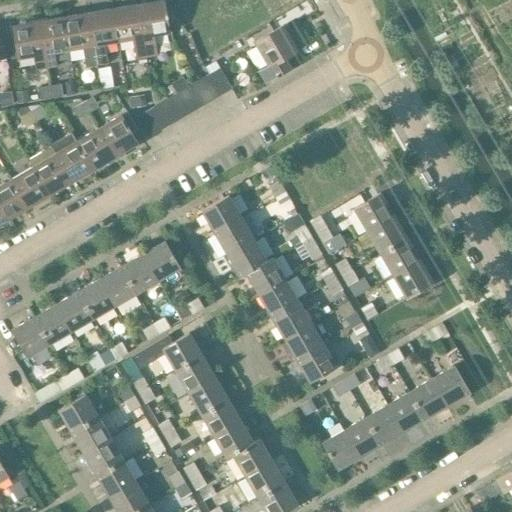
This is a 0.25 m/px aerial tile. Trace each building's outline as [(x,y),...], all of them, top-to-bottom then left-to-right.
[(163,1),(138,5),(147,58),(156,56),(153,36),(168,33),(163,1)] [(138,5),(114,9),(119,42),(132,40),(135,60),(147,58),(138,5)] [(114,9),(88,14),(97,66),(108,64),(105,44),(119,42),(114,9)] [(88,14),(64,18),(69,51),(82,48),(85,68),(97,66),(88,14)] [(64,18),(39,22),(46,69),(58,67),(55,53),(69,51),(64,18)] [(46,69),(39,22),(13,27),(19,59),(33,57),(36,71),(46,69)] [(284,29),(256,45),(268,65),(258,71),(265,83),(292,68),(286,58),(297,51),(284,29)] [(182,45),(189,55),(199,49),(193,39),(182,45)] [(199,49),(189,55),(194,65),(204,59),(199,49)] [(220,68),(209,75),(221,95),(232,89),(220,68)] [(209,75),(199,81),(210,101),(221,95),(209,75)] [(183,76),(171,83),(177,93),(178,93),(189,87),(183,76)] [(74,80),(64,82),(66,96),(76,94),(74,80)] [(199,81),(189,87),(201,107),(210,101),(199,81)] [(62,85),(49,87),(51,99),(63,97),(62,85)] [(51,99),(49,87),(38,89),(40,101),(51,99)] [(201,107),(189,87),(178,93),(190,113),(201,107)] [(15,93),(17,104),(29,102),(27,91),(15,93)] [(12,92),(0,94),(0,101),(1,107),(13,105),(12,92)] [(177,93),(168,99),(180,119),(190,113),(178,93),(177,93)] [(144,95),(130,97),(131,109),(146,107),(144,95)] [(92,97),(83,103),(89,113),(99,108),(92,97)] [(168,99),(157,105),(169,126),(180,119),(168,99)] [(89,113),(83,103),(73,109),(79,120),(89,113)] [(40,104),(27,107),(37,122),(47,117),(40,106),(40,104)] [(157,105),(146,111),(158,132),(169,126),(157,105)] [(37,122),(27,107),(16,109),(27,128),(37,122)] [(158,132),(146,111),(136,117),(148,138),(158,132)] [(120,116),(98,129),(115,157),(136,145),(130,134),(137,130),(129,116),(122,120),(120,116)] [(98,129),(76,141),(93,170),(115,157),(98,129)] [(49,145),(50,147),(71,183),(93,170),(76,141),(71,132),(49,145)] [(28,159),(33,167),(49,195),(71,183),(50,147),(28,159)] [(33,167),(11,179),(27,208),(49,195),(33,167)] [(285,177),(291,189),(300,183),(294,172),(285,177)] [(11,179),(0,185),(0,211),(5,221),(27,208),(11,179)] [(269,186),(276,198),(285,193),(278,181),(269,186)] [(300,183),(291,189),(298,200),(307,195),(300,183)] [(285,193),(276,198),(282,209),(292,204),(285,193)] [(354,211),(366,233),(393,217),(380,195),(354,211)] [(201,211),(214,233),(240,219),(227,197),(201,211)] [(308,221),(316,233),(327,227),(320,215),(308,221)] [(366,233),(379,255),(406,239),(393,217),(366,233)] [(214,233),(227,255),(253,240),(240,219),(214,233)] [(293,246),(293,247),(312,236),(305,223),(293,230),(297,236),(288,241),(291,247),(293,246)] [(327,227),(316,233),(322,244),(333,237),(327,227)] [(312,236),(293,247),(301,260),(309,256),(311,260),(322,254),(312,236)] [(379,255),(392,277),(418,261),(406,239),(379,255)] [(253,240),(227,255),(241,278),(246,275),(266,263),(253,240)] [(164,241),(142,254),(158,280),(179,268),(164,241)] [(142,254),(120,267),(136,293),(158,280),(142,254)] [(334,265),(341,277),(352,271),(352,269),(369,259),(368,256),(350,267),(345,258),(334,265)] [(266,263),(246,275),(258,296),(285,280),(273,259),(266,263)] [(392,277),(405,299),(431,283),(418,261),(392,277)] [(120,267),(98,279),(114,306),(136,293),(120,267)] [(319,273),(326,286),(337,280),(330,267),(319,273)] [(352,271),(341,277),(347,287),(358,280),(352,271)] [(98,279),(76,292),(92,318),(114,306),(98,279)] [(258,296),(271,318),(298,302),(285,280),(258,296)] [(337,280),(326,286),(332,296),(343,290),(337,280)] [(76,292),(55,305),(70,331),(92,318),(76,292)] [(186,305),(192,315),(202,308),(203,307),(198,299),(186,305)] [(271,318),(284,339),(311,324),(298,302),(271,318)] [(360,309),(367,321),(378,315),(370,302),(360,309)] [(55,305),(33,317),(48,344),(70,331),(55,305)] [(344,317),(352,330),(363,323),(356,311),(344,317)] [(378,315),(367,321),(372,331),(384,324),(378,315)] [(48,344),(33,317),(11,330),(26,357),(48,344)] [(164,317),(153,323),(160,334),(171,328),(164,317)] [(160,334),(153,323),(144,328),(143,326),(135,331),(142,342),(147,339),(148,341),(160,334)] [(363,323),(352,330),(358,340),(369,334),(363,323)] [(442,323),(431,329),(436,339),(448,332),(442,323)] [(284,339),(296,361),(324,346),(311,324),(284,339)] [(436,339),(431,329),(419,337),(424,345),(436,339)] [(164,354),(174,371),(201,355),(189,333),(172,343),(168,335),(130,357),(138,369),(164,354)] [(359,341),(363,349),(364,349),(373,343),(368,335),(359,341)] [(122,343),(110,349),(116,359),(128,353),(122,343)] [(324,346),(296,361),(309,383),(336,367),(324,346)] [(397,347),(386,353),(393,365),(404,358),(397,347)] [(116,359),(110,349),(97,356),(103,367),(116,359)] [(393,365),(386,353),(375,360),(381,371),(393,365)] [(174,371),(187,393),(214,377),(201,355),(174,371)] [(453,367),(431,380),(446,407),(468,394),(453,367)] [(78,369),(66,375),(71,383),(83,377),(78,369)] [(354,373),(342,379),(349,390),(360,383),(354,373)] [(71,383),(66,375),(47,386),(46,384),(33,392),(39,402),(41,401),(60,390),(71,383)] [(131,381),(137,392),(148,386),(142,375),(131,381)] [(187,393),(200,415),(227,399),(214,377),(187,393)] [(349,390),(342,379),(331,386),(338,397),(349,390)] [(431,380),(409,392),(424,419),(446,407),(431,380)] [(117,390),(123,400),(134,394),(128,384),(117,390)] [(148,386),(137,392),(144,404),(155,398),(148,386)] [(409,392),(387,405),(402,432),(424,419),(409,392)] [(134,394),(123,400),(130,412),(141,406),(134,394)] [(57,410),(70,432),(96,416),(83,395),(57,410)] [(200,415),(213,437),(240,421),(227,399),(200,415)] [(299,406),(304,415),(316,409),(311,400),(299,406)] [(387,405),(365,418),(380,445),(402,432),(387,405)] [(70,432),(83,454),(109,438),(96,416),(70,432)] [(365,418),(343,430),(358,457),(380,445),(365,418)] [(156,425),(163,436),(174,430),(168,419),(156,425)] [(232,455),(252,443),(240,421),(213,437),(226,458),(232,455)] [(142,434),(148,445),(159,438),(153,427),(142,434)] [(174,430),(163,436),(170,448),(181,441),(174,430)] [(358,457),(343,430),(321,443),(336,470),(358,457)] [(83,454),(96,475),(122,460),(109,438),(83,454)] [(159,438),(148,445),(154,456),(166,449),(159,438)] [(232,455),(245,477),(272,461),(259,439),(252,443),(232,455)] [(174,452),(178,458),(187,453),(183,446),(182,446),(174,452)] [(96,475),(109,497),(135,482),(122,460),(96,475)] [(0,461),(0,480),(8,476),(0,461)] [(245,477),(258,499),(285,483),(272,461),(245,477)] [(182,468),(189,480),(200,474),(193,462),(182,468)] [(511,488),(511,469),(494,480),(503,494),(511,488)] [(168,477),(174,488),(185,482),(178,470),(168,477)] [(200,474),(189,480),(195,491),(198,489),(206,485),(200,474)] [(109,497),(117,511),(133,511),(148,504),(135,482),(109,497)] [(185,482),(174,488),(181,499),(192,493),(185,482)] [(285,483),(258,499),(265,511),(285,511),(298,505),(285,483)] [(234,504),(227,508),(229,511),(233,511),(237,510),(240,509),(236,503),(234,504)]
